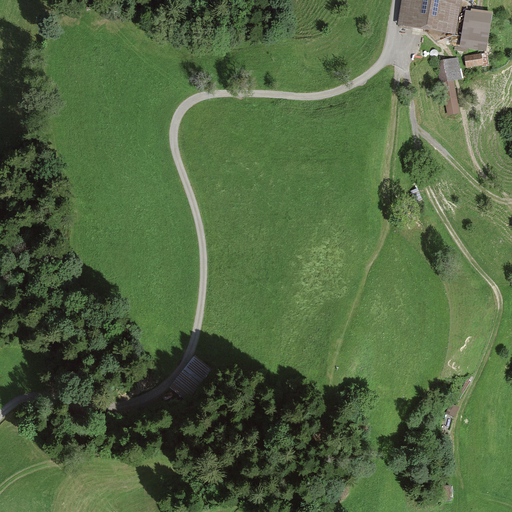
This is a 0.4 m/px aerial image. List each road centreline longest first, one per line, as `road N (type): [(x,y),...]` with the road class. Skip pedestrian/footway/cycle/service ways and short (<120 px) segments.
road 1 (track): [(0,416),(37,396),(92,407),(136,401),(186,361),(204,264),(173,139),(185,106),(214,93),(324,95),(356,82),(387,51)]
road 2 (track): [(462,495),(456,428),(499,301),(433,201),(409,84),(396,61)]
road 3 (track): [(511,201),(483,189),(414,125)]
